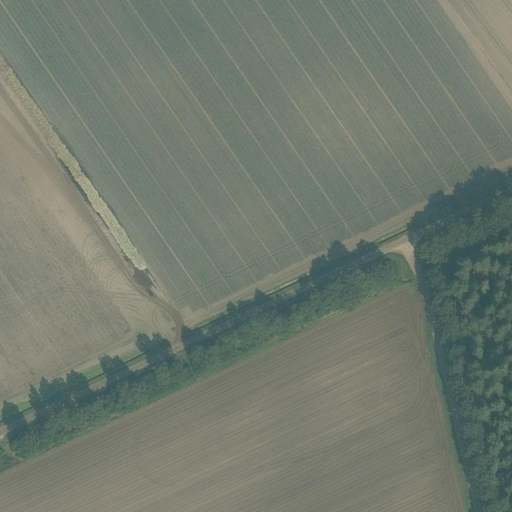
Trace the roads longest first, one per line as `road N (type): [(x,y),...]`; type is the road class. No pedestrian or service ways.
road 1 (unclassified): [(0,433),(511,191)]
road 2 (track): [(477,511),(414,238)]
